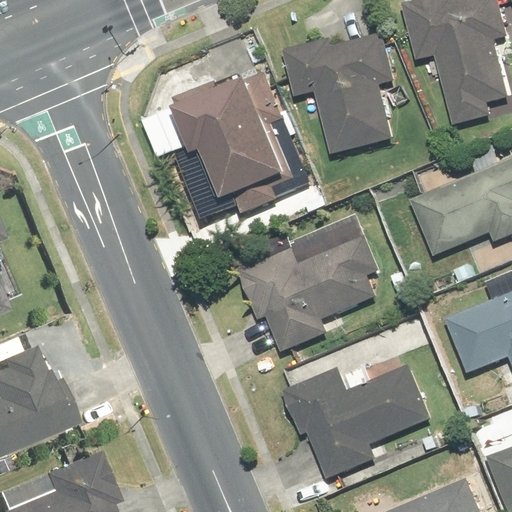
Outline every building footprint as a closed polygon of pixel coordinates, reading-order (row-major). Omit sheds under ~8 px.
[(511,25),(506,0),(441,0),(404,9),(417,66),(435,62),(451,132),(511,118),(511,104),(498,46),(511,42),(511,25)] [(390,36),(284,58),(294,106),(317,101),(331,165),(395,151),(382,89),(400,85),(390,36)] [(265,72),(178,104),(200,163),(219,156),(243,222),(276,209),(272,196),(298,187),(278,131),(286,128),(265,72)] [(511,167),(410,208),(437,274),(511,244),(511,167)] [(0,244),(5,243),(0,231),(0,316),(12,311),(0,282),(0,244)] [(316,242),(238,271),(272,363),(332,341),(327,328),(396,302),(373,240),(322,258),(316,242)] [(511,297),(447,321),(469,382),(511,366),(511,297)] [(0,462),(74,430),(38,348),(0,364),(0,462)] [(348,366),(282,390),(318,486),(441,441),(415,372),(358,393),(348,366)] [(118,511),(94,454),(0,494),(0,511),(118,511)] [(511,511),(511,456),(490,464),(507,511),(511,511)] [(485,511),(475,485),(400,511),(485,511)]
